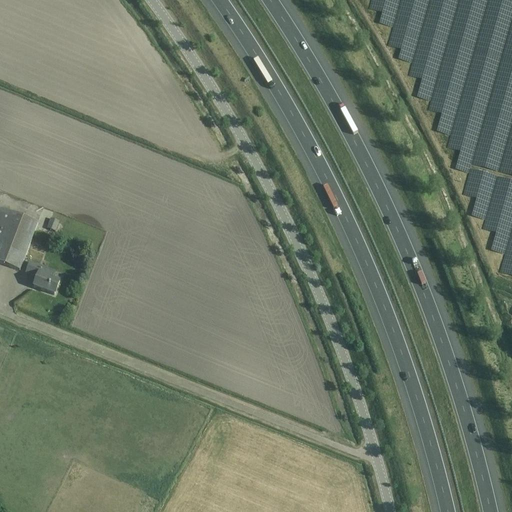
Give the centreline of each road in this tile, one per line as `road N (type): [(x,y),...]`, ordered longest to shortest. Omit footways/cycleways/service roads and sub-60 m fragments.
road 1 (unclassified): [(389,511),(325,310),(239,134),(150,0)]
road 2 (motorway): [(218,0),(335,195),(408,372),(448,511)]
road 3 (motorway): [(490,511),(415,271),(370,171),(268,0)]
